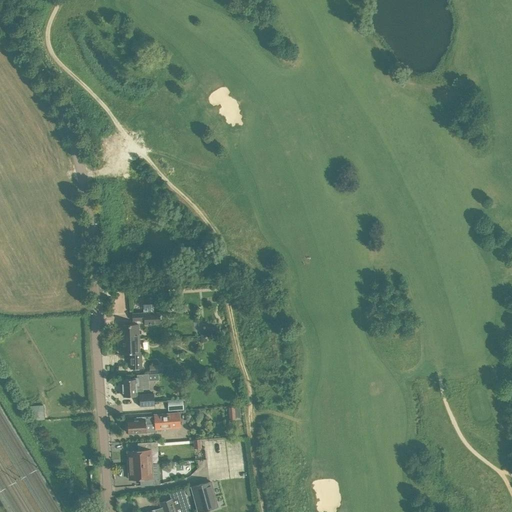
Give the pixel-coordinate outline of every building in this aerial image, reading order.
[(132,313),(132,315),(132,321),(144,321),(144,325),(160,324),(159,312),(132,313)] [(121,334),(121,339),(138,338),(138,325),(119,325),(120,334),(121,334)] [(138,338),(121,339),(122,343),(120,343),(120,353),(130,353),(130,368),(141,368),(141,352),(139,352),(138,338)] [(149,373),(162,372),(162,365),(148,365),(149,373)] [(137,375),(138,378),(122,379),(123,396),(136,396),(136,390),(142,390),(142,388),(148,387),(147,374),(137,375)] [(139,394),(139,406),(154,406),(153,394),(139,394)] [(168,409),(184,409),(184,398),(168,398),(168,409)] [(28,406),(36,420),(44,419),(43,405),(28,406)] [(228,407),(228,408),(229,419),(235,419),(235,417),(241,417),(240,408),(234,408),(234,407),(228,407)] [(125,426),(125,432),(127,431),(128,433),(156,431),(156,429),(180,427),(178,413),(163,414),(163,413),(162,413),(162,414),(154,414),(154,416),(144,417),(137,418),(137,420),(127,420),(127,426),(125,426)] [(127,451),(128,465),(152,464),(152,451),(157,450),(156,442),(138,443),(139,451),(127,451)] [(152,464),(128,465),(129,479),(141,478),(141,485),(159,484),(158,476),(153,477),(152,464)] [(191,487),(198,511),(217,507),(210,482),(191,487)] [(189,511),(182,489),(177,491),(170,493),(172,499),(160,503),(161,508),(147,511),(189,511)]
